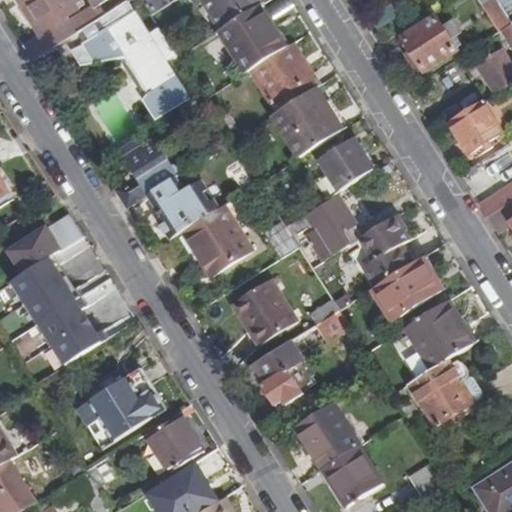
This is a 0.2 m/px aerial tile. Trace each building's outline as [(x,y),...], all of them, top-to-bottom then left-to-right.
[(61,45),(101,19),(94,9),(71,24),(67,18),(73,14),(73,15),(77,12),(75,9),(82,5),(79,0),(90,0),(96,8),(107,0),(18,0),(41,36),(23,47),(33,62),(61,45)] [(141,0),(152,17),(178,0),(141,0)] [(201,0),(222,32),(260,8),(263,6),(259,0),(201,0)] [(511,25),(511,24),(501,7),(496,0),(490,0),(482,5),(500,33),(501,33),(511,25)] [(511,0),(510,0),(501,7),(511,24),(511,0)] [(178,57),(160,29),(150,35),(137,14),(133,12),(128,3),(101,19),(61,45),(67,54),(62,56),(65,70),(127,59),(149,94),(144,104),(155,123),(192,99),(168,63),(178,57)] [(260,8),(222,32),(219,34),(246,76),(250,73),(287,50),(260,8)] [(402,39),(411,54),(423,72),(424,74),(457,53),(454,48),(450,41),(453,39),(460,34),(453,23),(443,30),(435,18),(402,39)] [(511,59),(510,60),(511,63),(511,25),(501,33),(511,50),(511,59)] [(277,115),(317,90),(320,88),(294,46),(287,50),(250,73),(277,115)] [(479,65),(497,94),(511,84),(511,69),(500,51),(479,65)] [(423,72),(411,54),(404,58),(416,76),(423,72)] [(273,118),(300,160),(344,133),(317,90),(277,115),(273,118)] [(482,103),(450,123),(470,155),(502,135),(482,103)] [(228,115),(218,121),(232,143),(242,137),(228,115)] [(168,159),(162,149),(152,134),(144,139),(121,155),(132,172),(135,178),(133,179),(115,191),(127,210),(151,195),(179,177),(168,159)] [(118,149),(121,155),(144,139),(141,134),(118,149)] [(321,165),(340,195),(375,172),(356,142),(321,165)] [(165,147),(162,149),(168,159),(171,157),(165,147)] [(186,233),(190,230),(223,209),(205,181),(189,191),(180,176),(179,177),(151,195),(165,219),(161,222),(173,241),(186,233)] [(0,181),(0,200),(8,195),(0,181)] [(486,218),(511,202),(511,186),(479,207),(486,218)] [(359,241),(361,239),(354,227),(355,226),(336,197),(290,227),(297,238),(312,229),(316,235),(308,240),(323,264),(349,247),(359,241)] [(511,202),(486,218),(496,233),(511,224),(511,226),(511,202)] [(206,255),(201,258),(212,276),(254,250),(238,225),(243,222),(231,204),(223,209),(190,230),(206,255)] [(361,239),(359,241),(375,264),(364,271),(376,290),(409,269),(396,250),(410,241),(395,218),(361,239)] [(10,253),(25,277),(84,240),(71,219),(49,234),(46,230),(10,253)] [(283,257),(301,245),(284,220),(266,232),(283,257)] [(190,230),(186,233),(201,258),(206,255),(190,230)] [(423,260),(409,269),(376,290),(372,292),(392,322),(443,291),(423,260)] [(272,282),(233,307),(259,348),(298,323),(272,282)] [(59,292),(31,309),(60,355),(105,327),(81,289),(63,299),(59,292)] [(339,313),(350,306),(348,302),(342,305),(340,301),(334,305),(339,313)] [(318,327),(334,317),(339,313),(334,305),(333,303),(311,317),(317,327),(318,327)] [(447,363),(475,345),(448,304),(405,331),(432,372),(447,363)] [(344,333),(334,317),(318,327),(328,344),(344,333)] [(303,362),(292,344),(250,370),(275,408),(282,403),(286,408),(304,397),(288,372),(303,362)] [(432,372),(410,386),(438,430),(475,406),(447,363),(432,372)] [(141,370),(130,377),(143,397),(154,390),(141,370)] [(380,396),(388,390),(379,376),(371,382),(380,396)] [(143,397),(130,377),(89,404),(100,422),(115,445),(167,411),(154,390),(143,397)] [(420,417),(403,391),(393,397),(406,419),(410,424),(420,417)] [(333,406),(296,429),(323,471),(360,448),(333,406)] [(203,453),(179,416),(145,437),(169,474),(203,453)] [(406,419),(398,424),(407,439),(416,433),(410,424),(406,419)] [(102,454),(115,445),(100,422),(88,430),(102,454)] [(0,470),(1,470),(11,464),(17,460),(0,432),(0,470)] [(384,486),(360,448),(323,471),(347,509),(384,486)] [(218,451),(188,470),(202,493),(233,474),(218,451)] [(32,477),(45,470),(37,453),(24,460),(32,477)] [(412,476),(423,495),(447,481),(436,462),(412,476)] [(1,470),(0,470),(0,511),(25,511),(37,505),(11,464),(1,470)] [(79,464),(71,470),(77,480),(86,474),(79,464)] [(511,511),(511,467),(476,491),(488,511),(511,511)] [(95,469),(86,474),(96,490),(104,484),(95,469)] [(109,511),(96,490),(86,474),(77,480),(59,491),(51,496),(58,508),(77,496),(87,511),(109,511)] [(465,511),(451,488),(435,498),(443,511),(444,511),(448,510),(449,511),(465,511)] [(233,511),(225,499),(220,503),(226,511),(233,511)] [(226,511),(220,503),(205,511),(226,511)]
